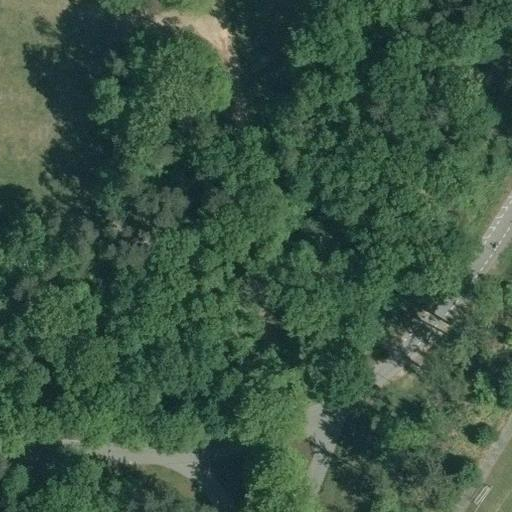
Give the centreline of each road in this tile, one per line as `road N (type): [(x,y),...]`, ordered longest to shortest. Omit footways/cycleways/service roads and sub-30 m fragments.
road 1 (track): [(220,0),(273,366),(303,426)]
road 2 (unclassified): [(511,212),(432,323),(339,406)]
road 3 (unclassified): [(167,455),(0,444)]
road 4 (unclassified): [(303,426),(167,455)]
